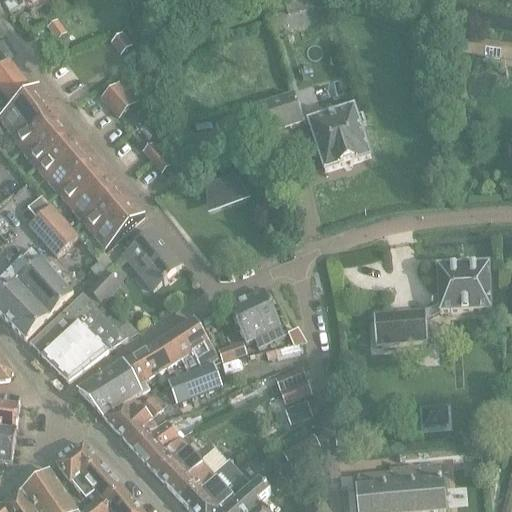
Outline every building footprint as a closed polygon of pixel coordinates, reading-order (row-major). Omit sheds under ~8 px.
[(21,0),(27,10),(31,17),(52,4),(54,8),(68,0),(21,0)] [(57,23),(47,30),(57,44),(67,37),(57,23)] [(120,31),(108,40),(118,54),(130,44),(120,31)] [(463,55),(485,59),(488,44),(465,41),(463,55)] [(0,68),(0,84),(15,72),(8,63),(0,68)] [(0,93),(2,96),(22,82),(15,72),(0,84),(0,93)] [(22,82),(2,96),(10,107),(30,92),(22,82)] [(122,85),(103,101),(111,111),(131,95),(122,85)] [(0,129),(8,139),(19,157),(58,123),(57,122),(48,107),(35,91),(0,119),(0,129)] [(131,95),(111,111),(120,121),(139,105),(131,95)] [(323,175),(369,160),(353,110),(314,123),(312,118),(302,121),(294,98),(247,114),(257,142),(307,126),(323,175)] [(58,123),(19,157),(33,173),(72,139),(58,123)] [(72,139),(33,173),(56,199),(95,165),(72,139)] [(157,149),(150,155),(156,162),(163,156),(157,149)] [(163,156),(156,162),(163,170),(170,164),(163,156)] [(95,165),(56,199),(81,227),(120,193),(95,165)] [(235,177),(199,191),(210,217),(246,203),(235,177)] [(120,193),(81,227),(105,254),(143,221),(120,193)] [(57,261),(78,243),(41,201),(29,211),(38,221),(29,230),(57,261)] [(167,283),(180,272),(151,237),(124,260),(152,294),(163,286),(164,288),(168,285),(167,283)] [(74,298),(42,264),(33,254),(22,263),(0,284),(0,315),(26,343),(74,298)] [(104,255),(97,262),(98,264),(106,272),(108,274),(115,268),(104,255)] [(98,264),(89,272),(97,280),(106,272),(98,264)] [(424,312),(425,317),(373,321),(375,350),(427,346),(425,322),(440,315),(440,316),(490,313),(487,269),(437,271),(439,306),(424,312)] [(99,281),(87,294),(103,309),(121,289),(106,275),(99,281)] [(259,352),(285,339),(282,331),(264,295),(250,302),(229,312),(247,348),(254,344),(259,352)] [(107,323),(96,312),(83,299),(31,348),(32,349),(40,358),(42,356),(44,358),(43,360),(58,375),(58,372),(65,372),(65,376),(59,376),(70,386),(108,357),(127,344),(140,337),(129,325),(124,329),(113,318),(107,323)] [(193,358),(202,373),(220,363),(211,347),(194,323),(178,333),(193,358)] [(166,340),(181,365),(182,364),(190,378),(202,373),(193,358),(178,333),(166,340)] [(307,345),(299,333),(290,337),(293,349),(299,347),(307,345)] [(166,340),(124,366),(139,390),(147,385),(147,386),(181,365),(166,340)] [(243,344),(219,353),(223,367),(248,358),(243,344)] [(302,357),(299,347),(293,349),(267,355),(269,364),(302,357)] [(0,385),(10,384),(13,377),(0,356),(0,385)] [(80,393),(106,421),(134,404),(144,398),(151,393),(147,386),(147,385),(139,390),(124,366),(80,393)] [(178,407),(222,390),(214,370),(170,386),(178,407)] [(276,382),(280,394),(307,383),(303,372),(276,382)] [(285,408),(312,398),(307,383),(280,394),(285,408)] [(106,421),(131,448),(166,425),(159,417),(164,413),(152,401),(142,411),(134,404),(106,421)] [(312,419),(318,417),(316,403),(307,406),(307,404),(285,412),(291,428),(313,421),(312,419)] [(0,432),(17,435),(21,407),(0,405),(0,432)] [(131,448),(156,476),(172,462),(165,454),(181,442),(167,426),(166,425),(131,448)] [(0,432),(0,464),(12,467),(17,435),(0,432)] [(172,462),(156,476),(183,505),(214,479),(186,447),(198,437),(195,432),(181,442),(165,454),(172,462)] [(314,438),(284,456),(289,466),(320,449),(314,438)] [(98,503),(99,502),(105,509),(123,495),(84,448),(57,470),(71,487),(72,487),(86,504),(94,498),(98,503)] [(289,466),(279,474),(287,484),(320,466),(313,455),(320,450),(320,449),(289,466)] [(214,479),(183,505),(189,511),(229,511),(253,490),(230,464),(214,479)] [(360,511),(445,511),(441,468),(427,470),(426,474),(420,475),(419,470),(389,473),(389,477),(357,481),(360,511)] [(75,511),(50,476),(37,486),(55,511),(75,511)] [(253,490),(229,511),(263,511),(259,507),(270,496),(258,484),(253,490)] [(34,511),(55,511),(37,486),(23,496),(34,511)] [(98,503),(85,511),(136,511),(123,495),(105,509),(99,502),(98,503)] [(2,511),(31,511),(22,498),(2,511)]
